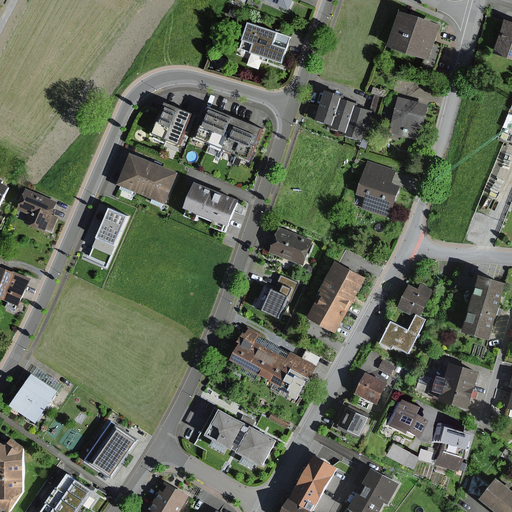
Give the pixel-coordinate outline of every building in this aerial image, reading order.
[(278,0),(297,8),(300,0),(278,0)] [(386,46),(425,59),(436,26),(397,13),(386,46)] [(281,33),(255,25),(250,41),(261,44),(258,53),(288,62),(293,49),(277,44),(281,33)] [(351,95),(334,89),(323,119),(341,125),(351,97),(351,95)] [(367,103),(351,97),(341,125),(340,127),(355,132),(364,105),(366,105),(367,103)] [(392,133),(419,139),(427,105),(400,99),(392,133)] [(160,132),(174,137),(186,108),(172,102),(160,132)] [(366,105),(364,105),(355,132),(354,134),(370,139),(380,110),(366,105)] [(203,137),(217,142),(229,113),(215,107),(203,137)] [(186,108),(174,137),(188,143),(199,113),(186,108)] [(229,113),(217,142),(230,148),(231,145),(242,118),(229,113)] [(231,145),(245,151),(257,121),(243,116),(242,118),(231,145)] [(257,121),(245,151),(259,156),(270,127),(257,121)] [(140,154),(128,184),(173,201),(184,171),(140,154)] [(363,208),(390,216),(399,188),(392,185),(396,171),(368,162),(358,195),(366,197),(363,208)] [(0,207),(4,210),(16,189),(0,179),(0,207)] [(203,183),(193,208),(239,225),(249,200),(203,183)] [(32,225),(50,232),(60,203),(30,191),(23,211),(35,215),(32,225)] [(113,264),(135,215),(110,204),(88,253),(113,264)] [(282,251),(313,262),(320,240),(290,229),(282,251)] [(311,318),(341,335),(373,277),(343,260),(311,318)] [(0,264),(0,297),(25,306),(35,277),(0,264)] [(299,283),(280,275),(273,290),(264,286),(254,308),(278,319),(286,301),(290,302),(299,283)] [(476,333),(501,339),(511,297),(511,280),(491,275),(476,333)] [(404,308),(420,316),(424,312),(429,314),(440,289),(426,283),(424,288),(415,284),(404,308)] [(416,329),(399,320),(388,343),(400,349),(401,346),(415,353),(433,319),(424,314),(416,329)] [(257,328),(241,358),(257,366),(271,340),(264,336),(266,333),(257,328)] [(286,347),(271,340),(257,366),(272,374),(286,347)] [(286,347),(272,374),(284,381),(298,354),(286,347)] [(300,351),(298,354),(284,381),(307,393),(323,364),(300,351)] [(394,367),(383,361),(379,369),(389,375),(394,367)] [(466,410),(477,375),(452,367),(440,401),(466,410)] [(39,372),(19,402),(33,411),(53,380),(39,372)] [(377,407),(386,385),(365,375),(355,397),(377,407)] [(65,388),(53,380),(33,411),(45,419),(65,388)] [(421,407),(405,399),(393,426),(422,439),(431,420),(417,414),(421,407)] [(359,439),(368,418),(344,407),(335,428),(359,439)] [(229,410),(214,436),(238,448),(241,441),(250,446),(247,452),(271,465),(284,439),(229,410)] [(115,421),(87,458),(101,468),(104,465),(113,472),(138,439),(115,421)] [(447,423),(440,421),(435,443),(468,451),(473,434),(446,427),(447,423)] [(0,499),(16,511),(33,489),(33,451),(18,440),(16,447),(0,436),(0,499)] [(385,458),(415,467),(419,454),(390,444),(385,458)] [(466,458),(441,451),(441,453),(425,448),(422,457),(438,462),(437,464),(460,471),(461,469),(467,471),(470,462),(465,461),(466,458)] [(316,455),(290,500),(311,511),(312,511),(338,468),(316,455)] [(355,508),(363,511),(384,511),(391,500),(396,502),(406,483),(378,467),(355,508)] [(69,475),(59,490),(81,506),(92,491),(69,475)] [(487,498),(493,484),(476,476),(470,490),(487,498)] [(173,479),(161,500),(163,501),(180,511),(185,511),(196,493),(173,479)] [(511,511),(511,488),(503,481),(489,500),(504,511),(511,511)] [(59,490),(49,504),(59,511),(77,511),(81,506),(59,490)] [(308,511),(287,500),(280,511),(308,511)] [(180,511),(163,501),(156,511),(180,511)]
